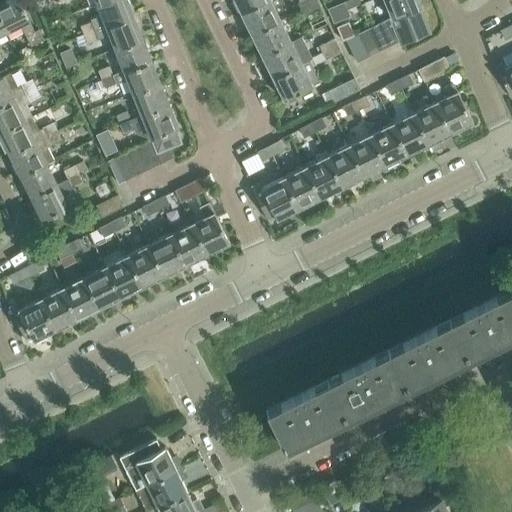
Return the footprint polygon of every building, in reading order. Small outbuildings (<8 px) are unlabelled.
[(34,30),(19,0),(4,0),(0,2),(0,20),(6,31),(20,24),(31,46),(44,40),(38,29),(34,30)] [(133,14),(127,0),(100,0),(97,1),(102,14),(90,19),(91,21),(80,26),(83,34),(133,14)] [(266,0),(234,0),(241,13),(266,0)] [(284,3),(282,0),(266,0),(241,13),(251,34),(281,19),(275,8),(284,3)] [(312,12),(306,0),(301,0),(297,2),(304,16),(312,12)] [(321,9),(317,1),(316,0),(306,0),(312,12),(321,9)] [(359,0),(349,0),(344,2),(347,9),(361,4),(359,0)] [(430,32),(420,6),(423,5),(420,0),(383,0),(391,17),(399,39),(401,43),(430,32)] [(344,2),(344,1),(335,5),(342,20),(350,17),(347,9),(344,2)] [(342,20),(335,5),(327,8),(333,23),(342,20)] [(142,37),(133,14),(83,34),(87,42),(87,43),(110,35),(116,48),(142,37)] [(399,39),(391,17),(380,22),(389,44),(399,39)] [(292,41),(281,19),(251,34),(262,56),(292,41)] [(389,44),(380,22),(369,28),(379,49),(389,44)] [(511,36),(511,26),(511,24),(499,30),(504,40),(511,36)] [(379,49),(369,28),(358,34),(368,55),(379,49)] [(83,34),(75,38),(78,46),(87,42),(83,34)] [(368,55),(358,34),(347,39),(358,60),(368,55)] [(151,59),(142,37),(116,48),(124,69),(151,59)] [(342,51),(338,44),(335,38),(327,41),(334,56),(342,51)] [(303,62),(296,49),(292,41),(262,56),(273,77),(303,62)] [(334,56),(327,41),(319,45),(322,52),(326,60),(334,56)] [(321,80),(314,66),(326,60),(322,52),(303,62),(273,77),(284,99),(321,80)] [(424,79),(448,67),(443,56),(418,68),(424,79)] [(160,81),(151,59),(124,69),(113,74),(101,79),(102,80),(104,87),(105,88),(128,79),(134,92),(160,81)] [(511,63),(505,67),(502,62),(495,66),(510,96),(511,94),(511,63)] [(113,74),(109,65),(97,69),(101,79),(113,74)] [(0,105),(36,87),(32,78),(17,86),(11,72),(0,77),(0,105)] [(413,83),(408,74),(397,79),(402,89),(413,83)] [(334,102),(360,89),(354,77),(328,90),(334,102)] [(402,89),(397,79),(385,85),(390,95),(402,89)] [(102,80),(94,83),(97,90),(104,87),(102,80)] [(169,104),(160,81),(134,92),(143,114),(169,104)] [(473,121),(453,82),(443,87),(447,94),(434,100),(451,132),(473,121)] [(0,131),(32,116),(26,103),(40,96),(36,87),(0,105),(0,131)] [(328,90),(321,93),(327,105),(334,102),(328,90)] [(370,105),(365,95),(353,101),(358,110),(370,105)] [(451,132),(434,100),(413,111),(429,143),(451,132)] [(358,110),(353,101),(342,106),(347,116),(358,110)] [(151,140),(162,163),(174,157),(170,150),(180,146),(173,128),(178,126),(169,104),(143,114),(131,119),(119,124),(123,133),(134,128),(135,132),(147,136),(149,141),(151,140)] [(131,119),(127,110),(115,115),(119,124),(131,119)] [(429,143),(413,111),(390,122),(407,153),(429,143)] [(0,134),(10,154),(57,131),(53,122),(38,129),(32,116),(0,131),(0,134)] [(326,126),(322,117),(310,122),(315,132),(326,126)] [(315,132),(310,122),(299,128),(303,137),(315,132)] [(407,153),(390,122),(369,132),(385,164),(407,153)] [(54,159),(47,146),(62,139),(57,131),(10,154),(21,176),(47,163),(54,159)] [(385,164),(369,132),(347,143),(364,175),(385,164)] [(162,163),(151,140),(149,141),(138,146),(150,169),(162,163)] [(284,150),(279,140),(268,146),(272,155),(284,150)] [(364,175),(347,143),(326,154),(342,186),(364,175)] [(150,169),(138,146),(126,152),(138,175),(150,169)] [(272,155),(268,146),(256,151),(261,161),(272,155)] [(138,175),(126,152),(114,158),(118,165),(124,177),(125,180),(125,181),(138,175)] [(342,186),(326,154),(304,165),(310,177),(320,197),(342,186)] [(114,158),(108,161),(118,183),(125,180),(124,177),(118,165),(114,158)] [(79,173),(87,169),(83,161),(63,170),(67,177),(68,178),(79,173)] [(57,184),(54,177),(47,163),(21,176),(31,196),(57,184)] [(320,197),(310,177),(304,165),(282,176),(283,177),(298,208),(320,197)] [(69,206),(64,196),(74,191),(72,187),(83,182),(79,173),(68,178),(57,184),(31,196),(43,219),(69,206)] [(298,208),(283,177),(282,176),(260,187),(276,218),(298,208)] [(183,201),(207,189),(202,177),(177,190),(183,201)] [(99,182),(95,187),(95,193),(100,197),(106,196),(110,192),(109,186),(105,182),(99,182)] [(124,206),(118,193),(95,205),(101,217),(124,206)] [(170,204),(165,194),(153,200),(158,210),(170,204)] [(158,210),(153,200),(142,206),(147,216),(158,210)] [(231,242),(210,201),(201,206),(206,215),(192,222),(208,254),(231,242)] [(126,226),(121,216),(110,222),(115,231),(126,226)] [(115,231),(110,222),(98,227),(103,237),(115,231)] [(208,254),(192,222),(170,233),(186,265),(208,254)] [(186,265),(170,233),(149,244),(165,275),(186,265)] [(83,247),(78,237),(67,243),(71,253),(83,247)] [(71,253),(67,243),(55,249),(60,259),(71,253)] [(165,275),(149,244),(126,255),(142,287),(165,275)] [(71,253),(60,259),(64,267),(76,261),(71,253)] [(142,287),(126,255),(105,265),(121,297),(142,287)] [(44,269),(40,261),(30,265),(35,274),(44,269)] [(35,274),(30,265),(21,270),(25,279),(35,274)] [(121,297),(105,265),(83,276),(99,308),(121,297)] [(25,279),(21,270),(11,275),(15,283),(25,279)] [(99,308),(83,276),(62,287),(78,319),(99,308)] [(78,319),(62,287),(40,298),(56,330),(78,319)] [(511,334),(511,293),(509,288),(448,318),(467,356),(511,334)] [(33,337),(35,341),(56,330),(40,298),(19,308),(16,302),(10,305),(27,340),(33,337)] [(467,356),(448,318),(387,349),(406,387),(467,356)] [(406,387),(387,349),(326,379),(345,417),(406,387)] [(284,447),(345,417),(326,379),(265,409),(284,447)] [(180,466),(177,459),(172,461),(165,446),(161,438),(122,457),(137,487),(180,466)] [(91,478),(117,466),(111,455),(98,461),(86,467),(91,478)] [(187,490),(180,476),(184,474),(180,466),(137,487),(149,509),(187,490)] [(345,497),(336,479),(323,485),(332,503),(345,497)] [(379,480),(363,488),(368,499),(385,491),(379,480)] [(197,511),(202,510),(198,503),(194,505),(187,490),(149,509),(150,511),(197,511)] [(297,510),(319,500),(314,490),(292,500),(297,510)] [(116,498),(104,503),(104,504),(107,511),(125,511),(118,497),(116,498)] [(449,511),(442,497),(419,508),(421,511),(449,511)] [(297,511),(318,511),(323,509),(319,500),(297,510),(297,511)]
